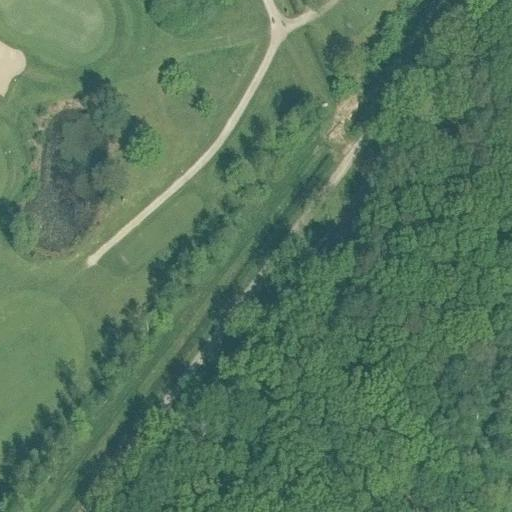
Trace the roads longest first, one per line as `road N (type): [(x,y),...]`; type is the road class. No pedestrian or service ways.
road 1 (tertiary): [(511,12),(133,511)]
road 2 (track): [(511,394),(361,427),(267,412),(223,394)]
road 3 (track): [(508,475),(361,427)]
